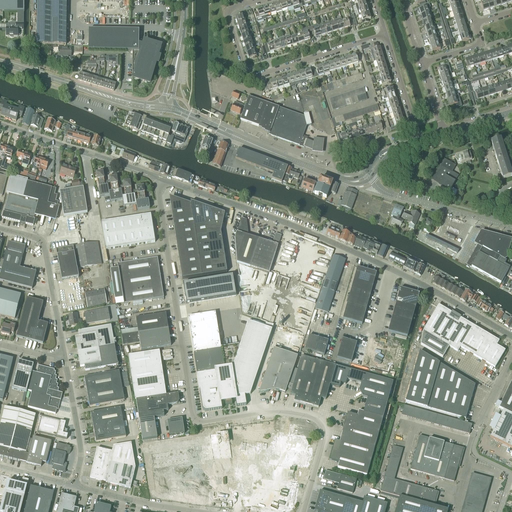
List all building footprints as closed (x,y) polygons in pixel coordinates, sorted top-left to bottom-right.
[(0,0),(0,12),(17,12),(24,12),(24,0),(0,0)] [(66,0),(37,0),(36,45),(66,45),(66,0)] [(287,10),(293,8),(291,0),(288,1),(287,1),(286,2),(285,2),(287,10)] [(299,0),(297,1),(296,0),(290,0),(291,0),(293,8),(294,11),(300,9),(300,8),(302,7),(299,0)] [(489,10),(495,8),(492,0),(486,2),(489,10)] [(282,12),(287,10),(285,2),(283,3),(282,3),(280,3),(279,4),(282,12)] [(357,11),(367,8),(366,7),(367,7),(366,5),(365,2),(357,4),(355,5),(357,11)] [(483,12),(489,10),(486,2),(481,4),(483,12)] [(276,13),(282,12),(279,4),(277,5),(276,5),(274,5),(274,6),(273,6),(276,13)] [(418,10),(418,11),(418,14),(419,14),(420,14),(421,16),(429,14),(427,9),(430,8),(429,4),(425,5),(426,5),(420,7),(421,10),(419,10),(418,10)] [(452,13),(460,10),(458,4),(450,7),(452,13)] [(270,15),(271,15),(276,13),(273,6),(271,6),(270,6),(268,7),(268,8),(270,15)] [(271,17),(271,15),(270,15),(268,8),(266,8),(265,8),(263,9),(262,9),(265,19),(271,17)] [(367,8),(357,11),(357,13),(359,16),(359,17),(361,16),(368,14),(368,13),(368,12),(368,11),(367,8)] [(257,13),(254,14),(257,22),(266,19),(265,19),(262,9),(260,10),(259,10),(257,11),(256,11),(257,13)] [(454,19),(462,16),(460,10),(452,13),(454,19)] [(237,24),(245,22),(243,16),(245,15),(244,12),(237,15),(238,17),(235,18),(237,24)] [(368,14),(361,16),(363,24),(368,23),(368,20),(370,19),(370,18),(370,16),(369,16),(368,14)] [(423,22),(430,20),(429,14),(421,16),(420,16),(419,17),(420,19),(421,20),(422,20),(422,22),(423,22)] [(349,26),(352,25),(349,15),(346,16),(347,20),(342,22),(341,22),(344,29),(345,29),(347,29),(348,28),(350,28),(349,26)] [(456,25),(464,22),(462,16),(454,19),(456,25)] [(341,22),(342,22),(341,19),(335,21),(338,31),(339,31),(341,31),(342,30),(344,29),(341,22)] [(434,22),(432,23),(430,20),(423,22),(422,22),(421,23),(422,26),(423,26),(424,26),(424,28),(432,26),(432,25),(435,25),(434,22)] [(336,32),(338,31),(335,21),(329,22),(332,33),(333,33),(334,33),(336,32)] [(247,28),(246,27),(245,22),(237,24),(239,30),(247,28)] [(324,24),(323,24),(327,35),(328,36),(330,35),(331,34),(332,33),(329,22),(324,24)] [(457,31),(465,28),(464,22),(456,25),(457,31)] [(6,28),(6,36),(9,37),(10,37),(11,38),(12,38),(13,37),(18,37),(18,30),(23,30),(23,24),(17,24),(9,24),(9,28),(6,28)] [(318,25),(317,25),(319,30),(321,37),(322,37),(324,36),(325,35),(327,35),(323,24),(318,26),(318,25)] [(312,27),(309,28),(311,36),(314,35),(315,38),(316,39),(319,38),(319,37),(321,37),(319,30),(317,25),(312,27)] [(241,36),(251,33),(251,32),(249,26),(246,27),(247,28),(239,30),(241,36)] [(426,34),(434,32),(432,26),(424,28),(423,29),(424,32),(425,32),(426,32),(426,34)] [(306,29),(301,31),(302,35),(304,42),(305,42),(307,42),(307,41),(310,40),(309,37),(311,36),(309,28),(306,29)] [(459,37),(467,34),(465,28),(457,31),(459,37)] [(88,47),(88,51),(101,51),(126,51),(132,52),(132,53),(132,73),(133,73),(135,73),(133,79),(149,83),(157,58),(158,53),(160,48),(160,47),(145,42),(144,42),(144,45),(142,44),(139,43),(139,31),(135,31),(89,30),(88,47)] [(426,34),(425,35),(426,37),(427,38),(428,38),(428,40),(436,38),(436,37),(439,36),(438,34),(435,35),(434,32),(426,34)] [(250,40),(249,35),(252,35),(251,33),(241,36),(243,42),(250,40)] [(469,36),(468,36),(467,34),(459,37),(461,43),(469,40),(470,40),(469,36)] [(302,43),(304,42),(302,35),(296,37),(298,44),(299,44),(301,43),(302,43)] [(293,46),(290,39),(290,36),(284,38),(285,40),(287,48),(288,48),(290,47),(290,46),(293,46)] [(296,45),(298,44),(296,37),(290,39),(293,46),(296,45)] [(287,48),(285,40),(284,38),(278,40),(279,42),(281,49),(282,49),(284,49),(287,48)] [(440,40),(437,41),(436,38),(428,40),(427,41),(428,43),(429,44),(430,46),(438,43),(441,42),(440,40)] [(245,48),(252,45),(250,40),(243,42),(245,48)] [(281,49),(279,42),(278,40),(272,41),(273,44),(276,51),(277,51),(278,51),(278,50),(281,49)] [(273,44),(272,41),(270,42),(271,45),(268,46),(267,44),(264,45),(267,54),(270,53),(271,53),(273,52),(276,51),(273,44)] [(430,46),(429,47),(430,49),(431,50),(432,52),(440,49),(438,43),(430,46)] [(246,50),(245,50),(246,54),(247,53),(247,54),(254,51),(256,50),(254,44),(252,45),(245,48),(246,50)] [(377,44),(369,47),(372,57),(382,54),(381,53),(381,51),(380,48),(379,48),(377,44)] [(71,57),(71,48),(58,48),(58,57),(71,57)] [(501,49),(495,51),(497,59),(504,58),(503,57),(506,56),(504,49),(501,50),(501,49)] [(256,56),(256,57),(254,51),(247,54),(249,60),(253,58),(253,59),(257,58),(256,56)] [(492,61),(497,59),(495,51),(489,53),(492,61)] [(489,53),(483,55),(486,63),(492,61),(489,53)] [(352,57),(350,57),(352,65),(358,64),(360,63),(358,58),(356,58),(355,56),(355,55),(354,54),(352,55),(351,56),(352,57)] [(382,54),(372,57),(374,62),(376,62),(383,60),(383,59),(383,58),(383,57),(382,56),(382,54)] [(483,55),(477,57),(480,65),(486,63),(483,55)] [(352,65),(350,57),(349,57),(347,58),(346,58),(344,59),(347,67),(352,65)] [(477,57),(471,58),(474,67),(480,65),(477,57)] [(471,58),(465,60),(467,68),(468,69),(470,68),(474,67),(471,58)] [(341,60),(338,61),(341,69),(347,67),(344,59),(343,59),(341,60)] [(383,60),(376,62),(378,68),(385,65),(385,64),(385,62),(384,62),(383,60)] [(335,62),(333,63),(335,71),(341,69),(338,61),(337,61),(336,61),(335,62)] [(329,64),(327,65),(329,73),(335,71),(333,63),(332,63),(330,63),(329,64)] [(439,70),(438,70),(438,71),(440,77),(451,73),(449,67),(448,64),(439,67),(439,70)] [(324,65),(321,66),(324,74),(329,73),(327,65),(326,65),(324,65)] [(378,68),(375,68),(376,71),(378,70),(379,73),(387,71),(387,70),(386,68),(386,67),(385,65),(378,68)] [(316,70),(313,71),(315,78),(319,77),(318,76),(324,74),(321,66),(320,66),(318,67),(318,68),(316,68),(316,70)] [(304,72),(307,81),(312,79),(315,78),(313,71),(310,72),(310,70),(307,71),(306,71),(305,71),(304,72)] [(387,71),(379,73),(381,79),(389,77),(388,76),(389,76),(388,74),(387,71)] [(298,74),(300,82),(301,82),(301,84),(307,82),(307,81),(304,72),(302,73),(301,73),(299,73),(298,74)] [(449,79),(453,78),(451,73),(440,77),(439,77),(439,78),(439,80),(441,81),(442,82),(442,83),(450,80),(449,79)] [(292,76),(295,84),(295,86),(301,84),(301,82),(300,82),(298,74),(296,75),(295,75),(293,75),(292,76)] [(288,77),(287,77),(289,85),(290,87),(295,86),(295,84),(292,76),(289,77),(289,76),(288,77)] [(281,79),(284,87),(289,85),(287,77),(284,78),(283,78),(282,79),(281,79)] [(381,79),(377,80),(378,83),(380,82),(382,81),(383,85),(386,84),(387,86),(391,85),(390,83),(391,83),(391,82),(391,81),(390,80),(389,79),(389,77),(381,79)] [(276,81),(275,81),(278,89),(284,87),(281,79),(278,80),(276,80),(276,81)] [(454,83),(451,84),(450,80),(442,83),(442,82),(441,83),(441,84),(441,86),(442,87),(443,87),(444,89),(457,85),(456,82),(454,83)] [(267,87),(264,88),(266,94),(269,93),(269,92),(272,91),(278,89),(275,81),(273,82),(272,82),(270,82),(270,83),(269,83),(266,84),(267,87)] [(501,93),(507,91),(504,83),(499,85),(501,93)] [(443,89),(443,90),(443,92),(445,93),(446,95),(457,91),(455,85),(444,89),(443,89)] [(495,95),(501,93),(499,85),(493,87),(495,95)] [(478,87),(474,89),(478,101),(483,99),(481,91),(480,87),(479,86),(477,87),(478,87)] [(388,87),(382,89),(382,91),(383,91),(385,97),(386,96),(394,94),(394,93),(394,91),(393,90),(392,88),(388,89),(388,87)] [(489,97),(495,95),(493,87),(487,89),(489,97)] [(483,99),(489,97),(487,89),(481,91),(483,99)] [(238,100),(240,94),(233,91),(232,96),(231,98),(238,100)] [(457,91),(446,95),(448,101),(459,97),(457,91)] [(388,102),(396,100),(396,99),(395,97),(395,96),(394,94),(386,96),(385,97),(383,97),(384,100),(387,99),(388,102)] [(249,97),(241,121),(250,124),(259,127),(268,133),(269,134),(269,135),(304,148),(305,148),(308,138),(303,136),(306,126),(311,125),(311,123),(312,123),(311,120),(310,121),(309,114),(304,115),(304,117),(278,108),(259,101),(249,97)] [(459,97),(448,101),(450,107),(454,105),(455,108),(462,106),(459,97)] [(396,100),(388,102),(390,108),(398,105),(398,104),(397,103),(397,102),(396,100)] [(6,107),(7,103),(2,101),(0,106),(0,112),(2,113),(1,117),(8,119),(12,109),(6,107)] [(240,116),(242,109),(243,106),(235,103),(234,105),(233,105),(231,112),(240,116)] [(398,105),(390,108),(392,114),(400,111),(399,111),(400,110),(399,108),(398,108),(398,105)] [(23,113),(24,109),(19,107),(18,111),(12,109),(8,119),(16,122),(17,118),(21,119),(23,113)] [(28,127),(34,112),(27,109),(27,110),(26,114),(22,125),(28,127)] [(400,111),(392,114),(394,119),(401,117),(401,116),(401,114),(400,113),(400,111)] [(124,127),(138,132),(143,119),(129,114),(124,127)] [(43,120),(40,118),(34,116),(31,126),(40,129),(43,120)] [(401,117),(394,119),(395,125),(396,125),(396,126),(401,125),(400,124),(403,123),(403,122),(403,120),(402,119),(401,117)] [(141,127),(139,133),(141,133),(140,134),(166,143),(165,145),(170,147),(171,144),(172,142),(174,138),(178,125),(175,124),(171,132),(173,133),(171,138),(168,137),(171,129),(168,127),(167,127),(146,119),(143,127),(141,127)] [(48,120),(44,130),(52,133),(53,128),(53,127),(54,127),(56,128),(57,123),(55,123),(48,120)] [(385,128),(382,120),(379,121),(379,123),(373,125),(376,133),(377,133),(379,132),(382,131),(381,130),(385,128)] [(73,128),(72,131),(69,130),(70,127),(67,125),(65,130),(69,131),(66,138),(72,140),(75,129),(73,128)] [(174,138),(172,142),(181,145),(183,143),(185,138),(189,129),(178,125),(174,138)] [(374,133),(376,133),(373,125),(368,127),(370,135),(371,135),(373,134),(374,133)] [(368,135),(370,135),(368,127),(362,129),(364,137),(365,136),(366,136),(367,136),(368,135)] [(362,137),(364,137),(362,129),(356,130),(359,138),(360,138),(362,138),(362,137)] [(357,139),(359,138),(356,130),(351,132),(353,140),(354,140),(356,139),(357,139)] [(353,140),(351,132),(350,131),(344,132),(345,134),(347,142),(348,142),(349,142),(350,141),(351,141),(353,140)] [(347,142),(345,134),(339,136),(339,134),(336,134),(339,144),(339,143),(341,143),(342,144),(343,144),(345,143),(347,142)] [(92,145),(93,138),(85,136),(83,143),(89,145),(92,145)] [(98,147),(100,139),(94,137),(93,138),(92,145),(98,147)] [(210,148),(212,142),(205,139),(201,149),(202,149),(200,153),(207,156),(208,153),(212,154),(213,149),(210,148)] [(306,141),(304,148),(312,151),(312,154),(322,154),(323,141),(314,140),(313,144),(306,141)] [(497,161),(506,158),(500,140),(491,143),(492,145),(497,161)] [(220,143),(220,144),(218,143),(217,143),(217,146),(217,147),(218,147),(212,165),(221,168),(228,146),(220,143)] [(10,160),(11,156),(14,150),(7,148),(3,160),(2,164),(1,167),(1,168),(3,169),(6,159),(10,160)] [(239,149),(236,157),(235,160),(256,167),(274,174),(272,179),(282,183),(282,182),(285,175),(288,168),(264,159),(239,149)] [(469,153),(467,154),(466,151),(455,154),(457,160),(460,159),(462,163),(472,160),(469,153)] [(18,152),(16,158),(23,160),(25,154),(18,152)] [(132,163),(135,156),(125,152),(122,159),(132,163)] [(22,163),(21,164),(28,167),(31,156),(25,154),(23,160),(22,163)] [(33,157),(31,163),(32,164),(32,165),(32,166),(32,167),(33,167),(33,168),(34,168),(34,169),(35,169),(35,170),(35,171),(38,172),(42,160),(36,158),(33,157)] [(503,180),(511,177),(506,158),(497,161),(499,168),(503,180)] [(439,187),(449,193),(452,188),(455,182),(458,176),(452,172),(456,166),(443,159),(431,180),(440,185),(439,187)] [(42,160),(38,172),(41,173),(42,170),(46,171),(47,168),(49,162),(42,160)] [(160,174),(163,166),(156,163),(153,171),(160,174)] [(69,169),(70,167),(63,165),(60,175),(73,179),(76,171),(69,169)] [(167,167),(163,166),(160,174),(164,175),(167,176),(170,168),(167,167)] [(174,169),(171,177),(182,181),(183,181),(184,181),(184,182),(188,184),(191,185),(194,177),(192,176),(177,170),(174,169)] [(285,175),(282,182),(286,184),(288,179),(292,181),(293,178),(298,180),(300,174),(291,170),(289,177),(285,175)] [(4,190),(6,179),(7,177),(8,177),(9,174),(4,173),(3,176),(0,175),(0,196),(2,197),(4,190)] [(105,186),(104,182),(103,173),(96,174),(98,187),(105,186)] [(108,187),(109,193),(118,191),(118,187),(116,177),(114,178),(114,177),(111,175),(110,175),(110,176),(109,176),(109,177),(110,181),(111,186),(108,187)] [(8,195),(2,219),(33,227),(34,221),(33,221),(35,213),(42,215),(45,215),(55,218),(56,218),(59,207),(57,207),(58,205),(58,203),(56,202),(57,196),(55,196),(56,190),(38,185),(37,185),(27,182),(28,180),(11,176),(6,194),(8,195)] [(198,180),(199,179),(195,177),(193,182),(197,184),(197,183),(199,184),(198,186),(207,190),(209,185),(200,181),(198,180)] [(299,186),(298,188),(301,189),(314,194),(318,185),(316,185),(316,184),(304,180),(303,179),(300,186),(299,186)] [(330,191),(333,184),(320,179),(318,185),(314,194),(326,199),(329,191),(330,191)] [(72,189),(80,187),(79,181),(71,182),(72,189)] [(132,196),(131,192),(130,182),(123,183),(124,191),(121,191),(122,198),(132,196)] [(335,194),(338,186),(333,184),(330,191),(330,192),(335,194)] [(105,186),(98,187),(98,188),(98,187),(100,198),(109,196),(109,193),(108,187),(108,186),(105,186)] [(145,201),(143,187),(137,188),(138,195),(135,196),(136,202),(145,201)] [(73,216),(87,213),(83,188),(68,191),(73,216)] [(339,201),(337,206),(340,207),(340,208),(350,213),(356,196),(355,196),(356,192),(353,191),(351,191),(351,190),(347,189),(346,192),(345,192),(342,202),(339,201)] [(64,217),(73,216),(68,191),(60,192),(64,217)] [(118,191),(109,193),(109,196),(110,203),(123,201),(122,198),(121,191),(118,191)] [(132,196),(122,198),(123,201),(124,207),(136,206),(136,202),(135,196),(132,196)] [(173,199),(169,197),(170,202),(173,220),(183,219),(180,201),(173,199)] [(145,201),(136,202),(136,206),(136,205),(137,211),(150,209),(148,200),(145,201)] [(186,203),(180,201),(183,219),(184,229),(194,227),(191,205),(186,203)] [(196,204),(190,202),(191,205),(194,227),(204,226),(201,206),(196,204)] [(396,226),(399,219),(404,208),(396,205),(391,216),(393,217),(390,223),(396,226)] [(201,206),(204,226),(214,224),(212,210),(207,208),(201,206)] [(225,214),(212,210),(214,224),(223,223),(225,214)] [(415,226),(419,215),(412,212),(410,215),(409,215),(409,214),(405,212),(403,218),(408,221),(407,223),(410,224),(409,227),(413,229),(415,226)] [(106,251),(155,243),(151,215),(101,223),(106,251)] [(269,274),(281,237),(276,235),(273,245),(248,237),(246,220),(241,218),(239,223),(240,224),(235,238),(237,263),(269,274)] [(183,219),(173,220),(174,230),(184,229),(183,219)] [(405,225),(402,224),(403,221),(399,219),(396,226),(400,227),(403,228),(405,225)] [(204,226),(194,227),(196,237),(221,233),(222,228),(223,223),(214,224),(204,226)] [(184,229),(174,230),(176,240),(196,237),(194,227),(184,229)] [(332,238),(335,231),(329,228),(326,235),(332,238)] [(342,231),(342,230),(340,229),(339,233),(335,231),(332,238),(338,240),(342,231)] [(346,238),(348,234),(342,231),(338,240),(347,244),(348,239),(346,238)] [(504,265),(506,262),(507,261),(504,260),(505,259),(506,259),(511,240),(481,232),(474,244),(482,248),(471,267),(501,284),(508,270),(509,270),(510,268),(504,265)] [(221,233),(196,237),(197,247),(222,243),(221,233)] [(349,237),(350,234),(348,234),(346,238),(348,239),(347,244),(353,246),(355,239),(349,237)] [(196,237),(176,240),(177,250),(197,247),(196,237)] [(363,250),(367,240),(358,237),(354,247),(363,250)] [(371,242),(367,240),(363,250),(367,252),(371,242)] [(372,254),(376,244),(371,242),(367,252),(372,254)] [(8,243),(3,265),(15,268),(11,284),(32,289),(36,273),(19,269),(25,247),(8,243)] [(79,246),(73,247),(74,253),(76,266),(77,269),(79,269),(102,265),(98,243),(79,246)] [(222,243),(197,247),(199,257),(224,253),(222,243)] [(376,256),(381,246),(376,244),(372,254),(376,256)] [(383,259),(388,249),(381,246),(377,256),(383,259)] [(73,247),(56,250),(56,251),(57,256),(59,266),(60,272),(60,275),(62,281),(78,278),(79,278),(77,270),(77,269),(76,266),(74,253),(73,247)] [(197,247),(177,250),(179,260),(199,257),(197,247)] [(224,253),(199,257),(200,267),(225,263),(224,253)] [(397,256),(397,257),(391,254),(388,261),(393,264),(394,263),(403,267),(406,260),(397,256)] [(199,257),(179,260),(180,270),(200,267),(199,257)] [(333,257),(323,285),(335,289),(345,261),(333,257)] [(163,299),(160,279),(158,259),(117,265),(118,270),(110,271),(115,300),(123,299),(124,304),(133,303),(133,306),(143,304),(143,302),(163,299)] [(413,262),(406,259),(406,260),(403,267),(402,268),(414,274),(418,264),(413,262)] [(225,263),(200,267),(202,277),(227,273),(225,263)] [(420,277),(425,267),(418,264),(414,274),(420,277)] [(3,265),(0,275),(0,281),(11,284),(15,268),(3,265)] [(200,267),(180,270),(182,280),(202,277),(200,267)] [(351,291),(370,296),(376,273),(370,272),(370,271),(363,269),(363,270),(357,268),(355,273),(351,291)] [(233,276),(183,284),(185,300),(186,305),(189,304),(236,296),(233,276)] [(437,287),(440,280),(435,277),(433,280),(434,281),(432,284),(437,287)] [(331,301),(335,289),(323,285),(319,297),(331,301)] [(459,288),(460,286),(458,285),(457,286),(454,286),(453,287),(450,294),(454,297),(458,290),(459,288)] [(400,289),(396,303),(415,308),(418,299),(419,294),(413,292),(406,290),(400,289)] [(464,293),(458,290),(454,297),(458,299),(460,296),(462,296),(464,293)] [(464,293),(462,296),(459,300),(464,303),(468,297),(470,299),(473,295),(465,290),(464,293)] [(87,309),(107,305),(104,291),(84,295),(87,309)] [(366,310),(370,296),(351,291),(347,305),(366,310)] [(0,316),(15,320),(21,296),(5,292),(0,309),(0,316)] [(479,299),(477,297),(474,296),(471,301),(474,302),(476,304),(479,299)] [(327,314),(331,301),(319,297),(315,310),(327,314)] [(43,303),(41,302),(27,299),(16,338),(43,345),(48,325),(38,322),(43,303)] [(491,308),(487,305),(482,302),(479,301),(476,306),(479,308),(483,311),(487,313),(491,308)] [(411,323),(415,308),(396,303),(392,318),(411,323)] [(364,316),(366,310),(347,305),(342,319),(362,325),(364,316)] [(423,332),(421,345),(442,358),(449,347),(457,352),(460,348),(494,368),(505,351),(496,346),(499,342),(493,338),(489,336),(464,321),(460,319),(460,318),(460,317),(452,313),(451,314),(450,313),(446,311),(438,306),(437,308),(423,332)] [(84,314),(83,314),(83,319),(85,318),(86,325),(110,320),(108,309),(84,313),(84,314)] [(201,315),(188,317),(194,355),(197,375),(199,389),(199,391),(202,408),(202,409),(203,410),(204,411),(205,411),(206,412),(207,411),(222,409),(221,404),(221,402),(225,401),(225,403),(226,406),(232,405),(231,400),(232,400),(234,400),(235,400),(235,401),(235,402),(236,404),(236,407),(241,406),(246,405),(244,396),(245,396),(250,395),(250,394),(252,387),(262,359),(264,355),(264,353),(272,330),(272,329),(273,325),(266,323),(265,326),(264,328),(262,327),(248,322),(240,345),(228,347),(221,348),(217,328),(215,313),(201,315)] [(138,334),(168,329),(166,314),(136,319),(138,334)] [(81,321),(78,321),(76,315),(68,316),(70,327),(78,325),(79,327),(82,326),(81,321)] [(510,318),(509,318),(505,315),(501,320),(505,323),(504,326),(505,326),(510,318)] [(407,337),(411,323),(392,318),(390,323),(388,332),(407,337)] [(13,334),(15,325),(11,324),(10,327),(3,325),(0,334),(9,336),(10,333),(13,334)] [(110,347),(114,346),(111,326),(78,332),(79,337),(75,338),(77,353),(98,349),(110,347)] [(141,351),(171,346),(168,329),(138,334),(121,337),(123,347),(127,346),(126,343),(139,341),(141,351)] [(314,353),(318,339),(309,336),(305,351),(314,353)] [(328,341),(318,339),(314,353),(324,356),(328,341)] [(337,359),(351,363),(357,343),(347,341),(342,339),(337,359)] [(85,372),(118,366),(114,346),(110,347),(98,349),(101,364),(84,367),(85,372)] [(80,368),(84,367),(101,364),(98,349),(77,353),(80,368)] [(287,389),(289,384),(288,384),(297,357),(274,349),(258,393),(268,392),(269,388),(285,393),(286,389),(287,389)] [(166,396),(163,376),(159,352),(128,356),(135,400),(136,400),(166,396)] [(465,420),(475,386),(420,352),(405,403),(465,420)] [(0,400),(2,402),(13,360),(0,356),(0,400)] [(329,386),(335,366),(301,357),(293,386),(289,384),(287,389),(291,390),(290,395),(295,397),(294,402),(318,408),(321,399),(325,400),(329,386)] [(16,372),(12,389),(26,393),(27,391),(31,375),(32,372),(34,365),(32,364),(30,364),(19,361),(16,372)] [(31,375),(27,391),(32,392),(28,408),(46,413),(46,412),(57,415),(60,400),(61,401),(61,399),(61,396),(61,394),(60,394),(60,393),(58,392),(59,389),(57,388),(58,384),(56,384),(57,380),(56,380),(56,376),(55,376),(55,374),(56,372),(54,371),(54,370),(38,366),(36,373),(32,372),(31,375)] [(347,380),(349,370),(335,366),(329,386),(339,388),(341,384),(345,385),(347,380)] [(362,397),(367,399),(387,404),(393,382),(349,370),(347,380),(361,384),(359,391),(362,397)] [(87,393),(122,387),(119,372),(84,378),(87,393)] [(511,380),(498,409),(503,411),(489,438),(508,447),(511,449),(511,380)] [(89,408),(124,401),(122,387),(87,393),(89,408)] [(168,411),(167,407),(167,406),(180,404),(178,394),(166,396),(136,400),(139,420),(154,418),(164,417),(163,412),(168,411)] [(383,418),(387,404),(367,399),(363,413),(383,418)] [(469,435),(472,425),(404,406),(401,416),(469,435)] [(29,440),(35,416),(4,408),(0,425),(0,457),(26,464),(32,440),(29,440)] [(93,429),(123,423),(121,408),(91,414),(93,429)] [(383,418),(363,413),(358,412),(357,416),(347,414),(339,443),(334,441),(329,461),(339,463),(337,468),(366,476),(383,418)] [(41,417),(39,425),(67,432),(67,431),(67,430),(64,429),(66,423),(41,417)] [(142,440),(157,438),(154,418),(139,420),(142,440)] [(169,436),(184,434),(182,419),(167,421),(169,436)] [(96,443),(126,438),(123,423),(93,429),(96,443)] [(66,435),(67,432),(39,425),(37,433),(66,440),(68,435),(66,435)] [(453,483),(463,449),(419,436),(410,470),(453,483)] [(51,442),(33,438),(32,440),(26,464),(40,467),(42,463),(46,464),(51,442)] [(70,453),(71,449),(70,449),(70,447),(57,444),(52,463),(52,464),(52,465),(53,465),(52,470),(64,474),(67,464),(64,463),(66,455),(67,455),(68,455),(69,455),(69,454),(70,454),(70,453)] [(135,469),(135,468),(131,444),(113,447),(112,453),(97,449),(90,479),(105,482),(110,463),(123,466),(135,469)] [(380,492),(399,498),(399,497),(433,507),(437,492),(394,480),(403,449),(393,447),(380,492)] [(118,486),(123,466),(110,463),(105,482),(106,482),(106,483),(118,486)] [(130,489),(135,469),(123,466),(118,486),(130,489)] [(325,471),(323,480),(338,484),(337,490),(339,491),(352,494),(354,488),(355,484),(356,480),(325,471)] [(0,511),(20,511),(25,497),(26,490),(27,487),(7,482),(5,492),(4,494),(0,493),(0,511)] [(469,483),(461,511),(473,511),(481,486),(469,483)] [(48,511),(53,492),(30,487),(24,511),(48,511)] [(320,491),(314,511),(317,511),(359,511),(362,503),(337,496),(338,493),(336,493),(336,496),(320,491)] [(74,508),(76,498),(61,495),(57,511),(78,511),(79,509),(74,508)] [(447,511),(448,511),(433,507),(399,497),(399,498),(395,511),(447,511)] [(362,503),(359,511),(385,511),(387,504),(366,498),(364,498),(363,500),(362,503)] [(109,511),(111,507),(96,503),(93,511),(109,511)]
